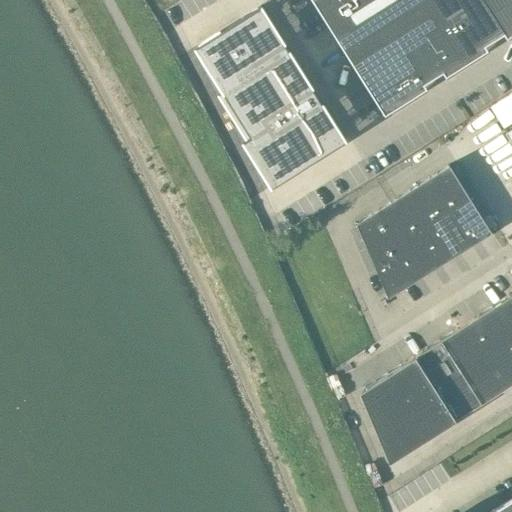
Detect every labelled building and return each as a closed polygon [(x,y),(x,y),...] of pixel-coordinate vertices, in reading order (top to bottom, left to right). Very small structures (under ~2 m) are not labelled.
[(310,0),(374,100),(378,107),(383,115),(426,89),(423,84),(442,72),(445,77),(487,51),(484,46),(504,33),(499,26),(483,0),(310,0)] [(511,0),(483,0),(504,33),(507,38),(511,34),(511,0)] [(260,5),(197,45),(225,89),(221,92),(249,136),(245,138),(274,184),(344,140),(260,5)] [(449,165),(357,227),(387,297),(491,232),(449,165)] [(511,292),(365,387),(395,458),(511,383),(511,292)] [(511,511),(511,497),(488,511),(511,511)]
